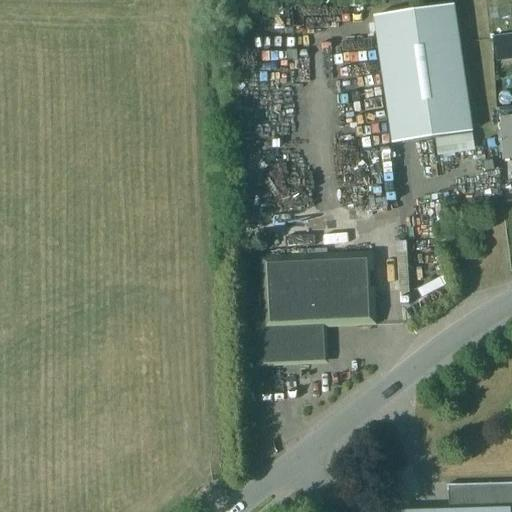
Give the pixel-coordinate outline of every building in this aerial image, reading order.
[(472,133),(454,5),(373,17),(391,144),(472,133)] [(507,35),(493,37),(495,60),(509,59),(507,35)] [(511,160),(511,116),(500,117),(502,160),(511,160)] [(471,134),(434,139),(437,156),(474,151),(471,134)] [(511,160),(502,160),(503,170),(511,169),(511,160)] [(445,205),(447,228),(453,228),(455,257),(476,255),(475,248),(480,247),(478,225),(487,225),(486,202),(445,205)] [(265,258),(267,309),(258,309),(258,325),(260,325),(261,365),(327,362),(326,326),(378,324),(377,288),(373,288),(372,272),(376,272),(376,253),(265,258)] [(511,511),(511,485),(446,488),(447,511),(410,511),(511,511)]
